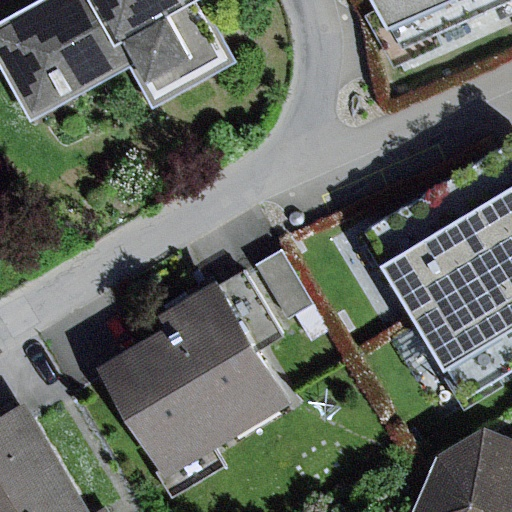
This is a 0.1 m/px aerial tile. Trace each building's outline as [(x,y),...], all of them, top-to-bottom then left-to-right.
[(32,0),(0,18),(0,61),(33,120),(135,63),(157,101),(235,57),(203,0),(32,0)] [(385,0),(407,40),(504,0),(385,0)] [(511,145),(377,226),(475,389),(511,366),(511,145)] [(282,248),(257,263),(289,316),(314,301),(282,248)] [(175,318),(103,361),(173,478),(303,400),(224,270),(167,305),(175,318)] [(94,511),(29,399),(0,416),(0,511),(94,511)] [(511,511),(511,437),(486,427),(444,452),(418,511),(511,511)]
